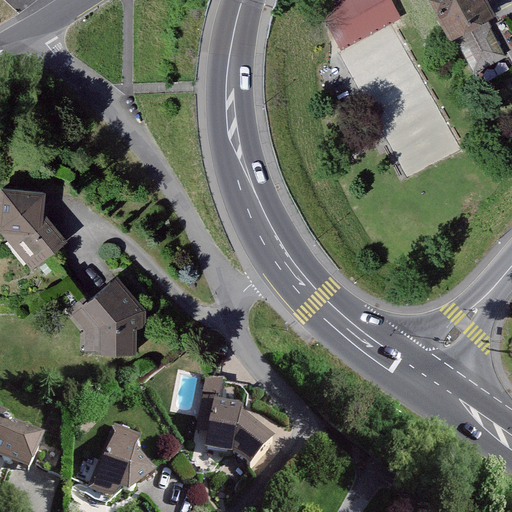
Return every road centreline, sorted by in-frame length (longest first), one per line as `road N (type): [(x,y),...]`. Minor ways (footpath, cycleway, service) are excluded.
road 1 (residential): [(36,33),(105,96),(144,151),(233,315)]
road 2 (secondary): [(247,0),(227,88),(233,153),(249,200),(288,267)]
road 3 (residential): [(233,315),(251,366),(427,511)]
road 4 (secondary): [(288,267),(420,381)]
road 5 (tertiary): [(511,267),(420,381)]
